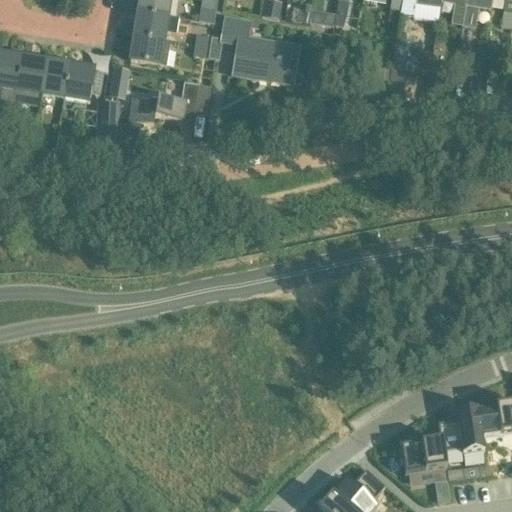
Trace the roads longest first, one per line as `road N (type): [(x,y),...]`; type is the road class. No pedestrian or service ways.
road 1 (residential): [(0,221),(273,163),(511,130)]
road 2 (secondary): [(210,294),(511,240)]
road 3 (residential): [(274,511),(348,445),(433,394),(511,364)]
road 4 (secondary): [(0,337),(161,311),(210,294)]
road 5 (secondary): [(210,294),(100,304),(0,296)]
road 6 (residential): [(110,0),(96,34),(17,19),(8,0)]
